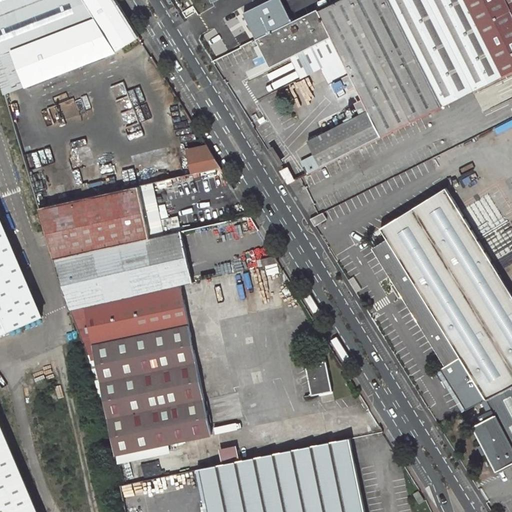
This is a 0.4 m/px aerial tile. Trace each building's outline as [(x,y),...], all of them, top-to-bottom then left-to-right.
[(0,0),(0,53),(12,50),(25,85),(143,45),(115,0),(0,0)] [(199,0),(178,0),(184,10),(189,7),(199,0)] [(291,0),(235,28),(243,44),(243,45),(259,37),(334,0),(291,0)] [(334,0),(259,37),(273,63),(293,53),(334,32),(354,71),(373,108),(311,139),(316,150),(303,157),(307,164),(297,169),(296,166),(292,168),(290,165),(282,169),(290,181),(511,70),(511,9),(507,0),(334,0)] [(243,44),(235,28),(234,26),(211,37),(221,56),(243,45),(243,44)] [(334,32),(293,53),(304,76),(325,65),(333,81),(354,71),(334,32)] [(221,56),(211,37),(202,41),(214,59),(221,56)] [(0,53),(0,74),(5,92),(25,85),(12,50),(0,53)] [(213,167),(206,143),(180,150),(187,175),(213,167)] [(221,170),(195,175),(201,198),(216,195),(213,183),(222,181),(224,189),(232,188),(221,170)] [(448,182),(383,222),(390,233),(376,242),(448,360),(443,364),(468,406),(487,396),(511,382),(511,286),(508,280),(448,182)] [(141,188),(40,209),(55,259),(152,239),(141,188)] [(316,223),(326,218),(321,209),(310,215),(316,223)] [(0,335),(45,318),(0,216),(0,335)] [(233,227),(254,223),(251,218),(231,222),(233,227)] [(70,311),(243,273),(239,257),(189,267),(185,248),(235,238),(233,227),(231,222),(152,239),(55,259),(70,311)] [(189,267),(239,257),(235,238),(185,248),(189,267)] [(276,258),(257,262),(258,269),(279,265),(276,258)] [(172,289),(70,311),(86,349),(183,329),(172,289)] [(88,354),(116,455),(169,444),(212,435),(183,329),(86,349),(88,354)] [(323,361),(303,365),(310,395),(330,390),(323,361)] [(511,382),(487,396),(495,411),(473,422),(497,467),(511,459),(511,382)] [(38,511),(0,422),(0,511),(38,511)] [(196,471),(205,511),(363,511),(348,438),(196,471)] [(118,463),(171,451),(169,444),(116,455),(118,463)] [(413,494),(419,504),(425,501),(418,491),(413,494)]
